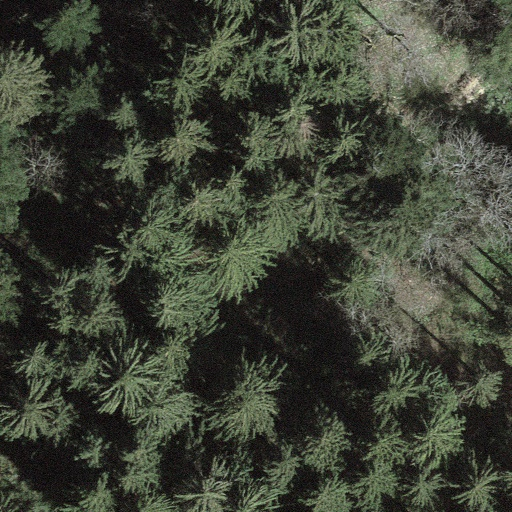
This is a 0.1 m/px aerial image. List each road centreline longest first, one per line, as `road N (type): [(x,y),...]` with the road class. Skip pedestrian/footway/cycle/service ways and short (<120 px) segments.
road 1 (track): [(0,259),(370,0)]
road 2 (track): [(0,169),(92,0)]
